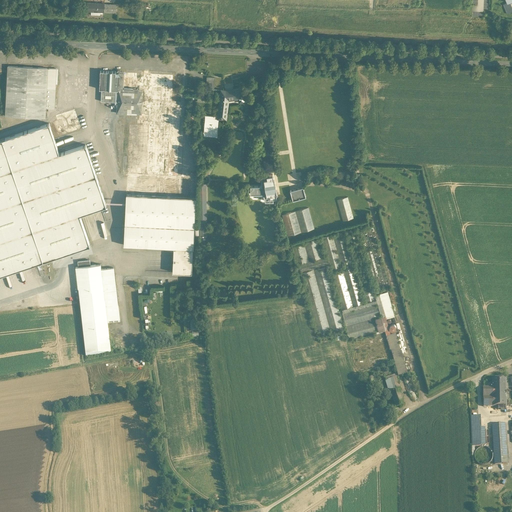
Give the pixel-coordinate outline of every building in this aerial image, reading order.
[(105,3),(87,2),(87,11),(104,11),(105,3)] [(116,4),(105,3),(104,11),(116,12),(116,4)] [(56,68),(8,66),(5,116),(45,118),(46,108),(54,108),(56,68)] [(116,71),(100,70),(99,89),(101,89),(118,90),(118,82),(119,72),(118,72),(116,72),(116,71)] [(173,75),(148,73),(148,71),(144,70),(144,73),(119,72),(118,82),(125,82),(125,77),(134,77),(133,85),(172,87),(173,75)] [(214,77),(207,76),(206,89),(214,89),(214,77)] [(172,87),(133,85),(134,77),(125,77),(125,82),(118,82),(118,90),(117,102),(117,113),(138,114),(137,123),(149,124),(147,172),(168,173),(168,171),(169,168),(174,168),(174,158),(169,158),(169,150),(178,150),(181,102),(172,101),(172,87)] [(230,85),(230,83),(225,84),(225,90),(221,90),(219,106),(218,118),(226,119),(228,98),(244,96),(243,94),(244,94),(243,88),(240,88),(233,89),(233,85),(230,85)] [(118,90),(101,89),(101,101),(117,102),(118,90)] [(216,115),(206,115),(205,125),(204,125),(204,135),(217,136),(218,118),(219,106),(217,106),(216,115)] [(75,109),(56,115),(62,135),(81,128),(75,109)] [(49,123),(2,139),(13,169),(59,153),(49,123)] [(59,153),(13,169),(2,139),(0,139),(0,274),(90,245),(80,214),(106,205),(86,144),(59,153)] [(168,173),(147,172),(147,174),(127,173),(124,245),(174,247),(172,272),(192,273),(193,248),(197,176),(196,176),(177,175),(178,172),(168,171),(168,173)] [(269,177),(268,171),(261,171),(262,185),(250,185),(250,193),(263,193),(265,201),(273,200),(272,194),(277,193),(274,177),(269,177)] [(206,184),(198,184),(199,236),(207,236),(206,184)] [(303,187),(290,190),(293,200),(306,197),(303,187)] [(288,235),(314,228),(309,207),(282,214),(288,235)] [(372,223),(357,227),(363,248),(362,248),(356,227),(345,230),(351,251),(350,252),(344,231),(321,237),(331,273),(332,272),(349,337),(359,373),(394,364),(397,374),(398,377),(408,374),(396,331),(390,332),(386,318),(380,295),(379,293),(391,290),(372,223)] [(317,238),(290,245),(296,265),(298,264),(322,257),(317,238)] [(322,257),(298,264),(318,336),(344,328),(324,257),(322,257)] [(78,266),(76,267),(86,356),(111,353),(107,324),(120,322),(114,267),(101,269),(101,264),(90,265),(78,266)] [(388,293),(380,295),(386,318),(394,316),(388,293)] [(394,316),(386,318),(390,332),(396,331),(398,330),(394,316)] [(397,374),(384,378),(389,394),(391,394),(391,393),(399,391),(400,391),(396,377),(398,377),(397,374)] [(506,378),(492,379),(492,388),(492,407),(506,406),(506,378)] [(492,388),(483,388),(483,407),(492,407),(492,388)] [(399,391),(391,393),(391,394),(395,407),(403,405),(399,391)] [(393,407),(386,409),(388,416),(395,414),(393,407)] [(480,416),(471,417),(472,447),(481,446),(480,416)] [(505,424),(492,425),(495,465),(507,464),(505,424)]
